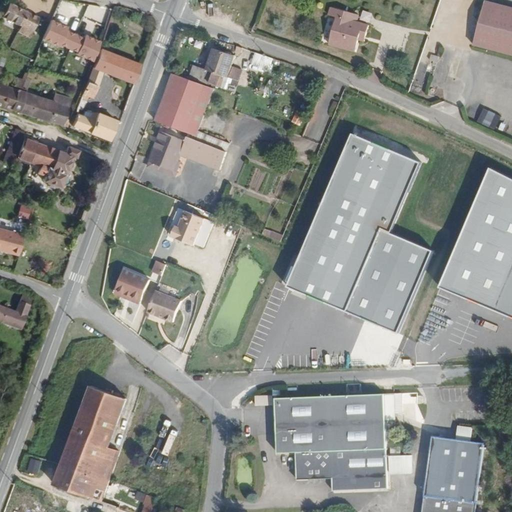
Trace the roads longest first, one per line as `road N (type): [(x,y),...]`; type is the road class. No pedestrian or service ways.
road 1 (unclassified): [(511,156),(338,76),(172,18)]
road 2 (primary): [(69,302),(172,18)]
road 3 (residential): [(205,511),(210,412),(69,302)]
road 4 (primary): [(0,490),(69,302)]
road 5 (unknown): [(175,384),(215,277),(209,263),(176,244)]
road 6 (unknown): [(0,118),(120,162)]
road 7 (unknown): [(8,468),(120,511)]
